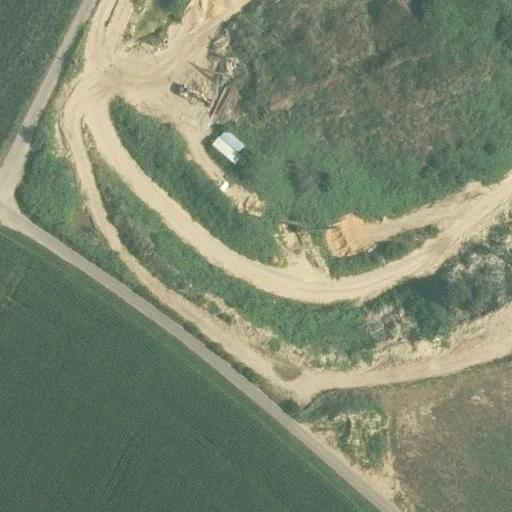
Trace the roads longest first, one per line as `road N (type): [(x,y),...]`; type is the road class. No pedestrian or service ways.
road 1 (track): [(390,511),(228,373),(0,210)]
road 2 (track): [(0,176),(93,0)]
